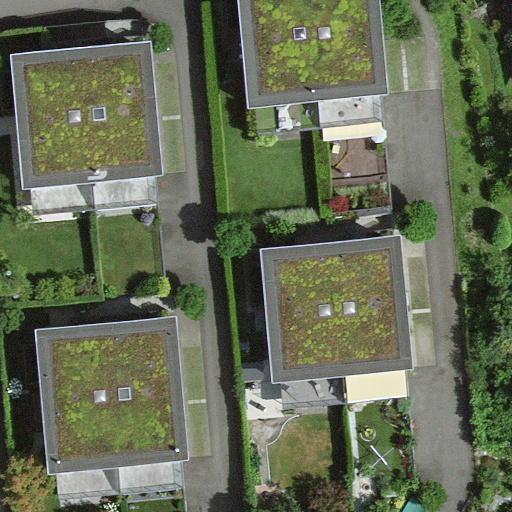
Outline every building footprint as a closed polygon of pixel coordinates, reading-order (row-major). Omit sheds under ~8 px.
[(245,0),(256,111),(320,105),(310,0),(245,0)] [(310,0),(320,105),(382,100),(372,0),(310,0)] [(94,183),(155,178),(143,46),(82,51),(94,183)] [(29,189),(94,183),(82,51),(17,57),(29,189)] [(344,381),(405,376),(393,244),(332,249),(344,381)] [(280,387),(344,381),(332,249),(267,255),(280,387)] [(121,465),(182,459),(170,328),(108,333),(121,465)] [(56,471),(121,465),(108,333),(44,339),(56,471)]
